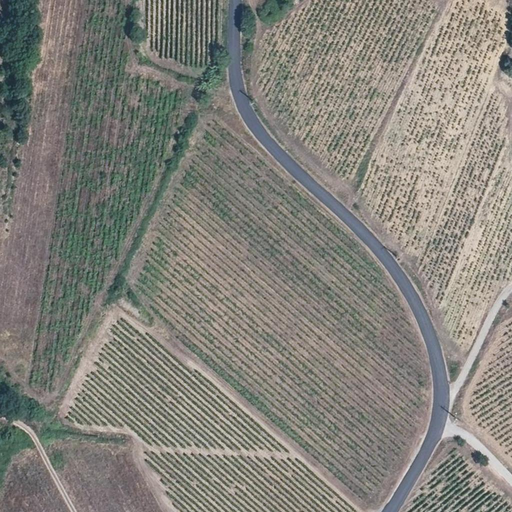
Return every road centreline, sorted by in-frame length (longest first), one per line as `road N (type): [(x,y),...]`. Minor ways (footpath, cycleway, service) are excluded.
road 1 (tertiary): [(235,0),(242,110),(414,296),(444,400)]
road 2 (unclassified): [(444,400),(511,289)]
road 3 (track): [(76,511),(28,429),(0,413)]
